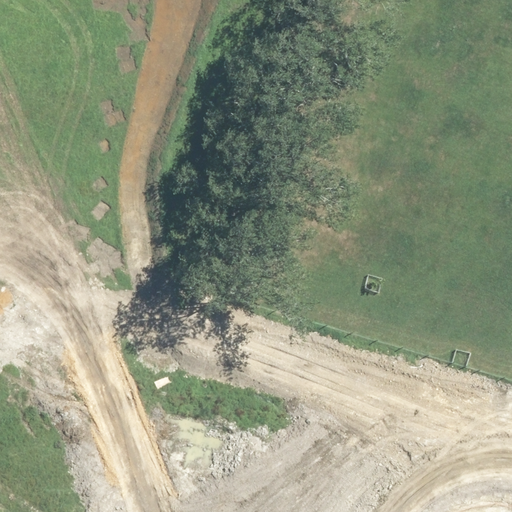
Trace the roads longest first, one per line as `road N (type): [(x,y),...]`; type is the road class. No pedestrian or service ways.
road 1 (unknown): [(0,24),(112,74),(175,129),(183,205),(78,425)]
road 2 (residential): [(0,374),(212,511)]
